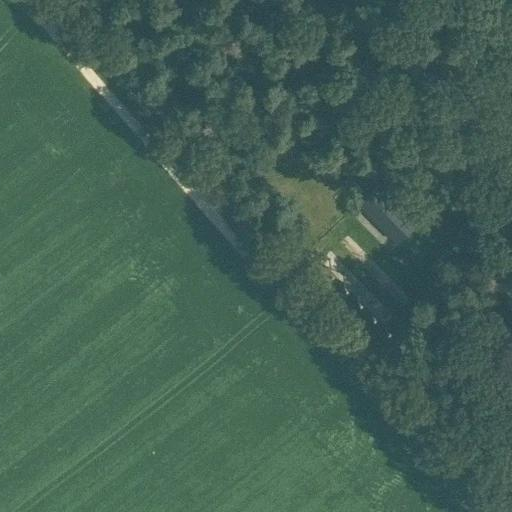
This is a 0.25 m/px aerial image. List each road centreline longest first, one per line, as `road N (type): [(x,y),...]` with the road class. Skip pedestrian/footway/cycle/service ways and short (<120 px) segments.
road 1 (track): [(297,282),(261,281),(20,0)]
road 2 (track): [(501,511),(262,243)]
road 3 (track): [(262,243),(42,0)]
